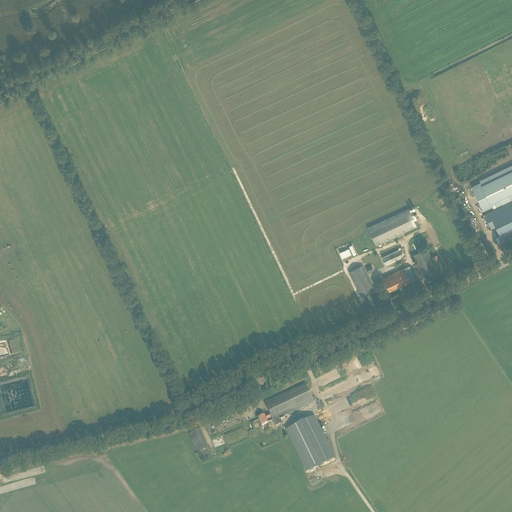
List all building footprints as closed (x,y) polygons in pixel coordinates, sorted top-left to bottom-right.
[(479,201),(478,201),(483,211),(492,207),(493,209),(511,199),(511,164),(479,180),(480,182),(471,187),(476,197),(477,196),(479,201)] [(511,200),(485,214),(499,244),(511,238),(511,200)] [(367,227),(376,246),(417,227),(414,220),(412,216),(409,209),(367,227)] [(349,248),(340,253),(342,258),(351,254),(350,252),(352,251),(353,255),(356,254),(352,245),(349,246),(350,249),(349,249),(349,248)] [(402,248),(382,257),(386,266),(389,264),(390,265),(393,264),(393,263),(406,257),(402,248)] [(413,255),(422,274),(420,275),(421,277),(437,269),(427,249),(413,255)] [(349,272),(361,296),(374,290),(362,265),(349,272)] [(383,278),(389,291),(416,279),(410,266),(383,278)] [(278,419),(314,402),(305,384),(264,403),(269,413),(264,416),(264,415),(258,418),(261,426),(272,420),(275,426),(281,424),(278,419)] [(314,416),(286,430),(307,472),(334,458),(314,416)] [(203,460),(211,457),(200,430),(189,434),(197,454),(200,453),(203,460)]
